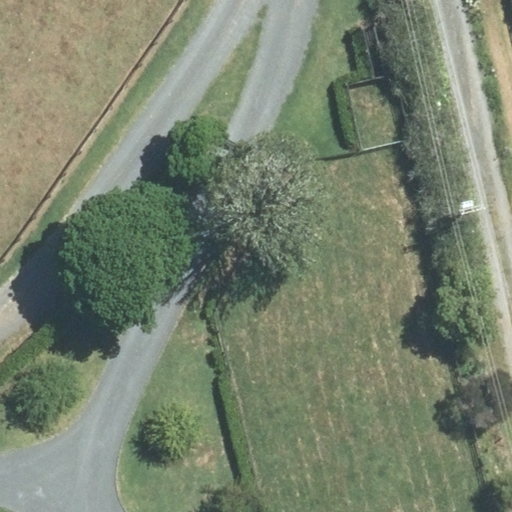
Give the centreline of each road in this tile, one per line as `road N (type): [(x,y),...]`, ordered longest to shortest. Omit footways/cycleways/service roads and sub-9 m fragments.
road 1 (track): [(211,0),(205,28),(0,302)]
road 2 (track): [(511,340),(429,0)]
